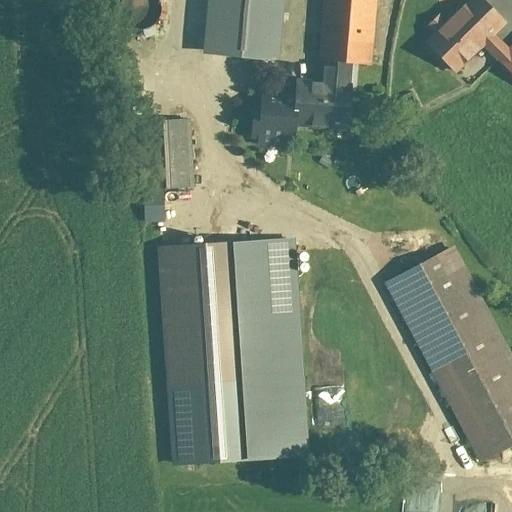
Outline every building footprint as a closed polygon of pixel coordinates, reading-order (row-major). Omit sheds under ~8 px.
[(194,0),(191,48),(269,54),(272,0),(194,0)] [(368,0),(312,0),(308,73),(281,71),(278,121),(337,125),(341,57),(365,58),(368,0)] [(511,78),(511,23),(498,37),(487,26),(496,17),(479,0),(449,0),(413,34),(448,70),(477,42),(511,78)] [(187,185),(180,107),(135,111),(141,188),(187,185)] [(511,363),(443,233),(374,269),(470,450),(511,427),(511,363)] [(286,238),(151,249),(164,465),(307,459),(286,238)]
